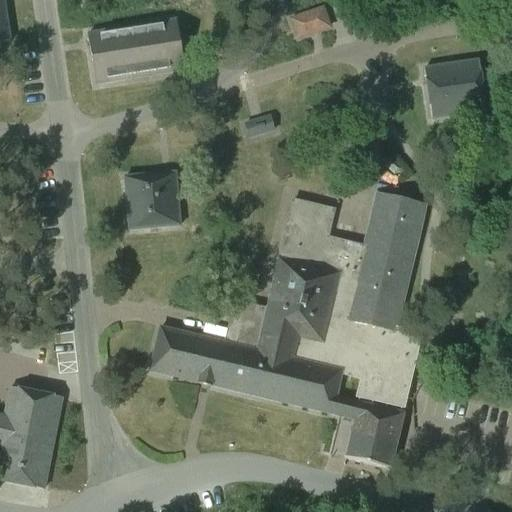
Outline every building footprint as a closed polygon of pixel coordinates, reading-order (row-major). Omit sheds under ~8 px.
[(2,0),(0,0),(0,44),(9,43),(2,0)] [(297,39),(317,32),(327,29),(327,30),(328,30),(328,29),(329,28),(328,27),(328,28),(322,11),(323,11),(322,10),(321,9),(320,10),(320,11),(291,21),(291,20),(289,20),(290,21),(289,22),(289,23),(290,22),(296,39),(295,39),(295,40),(296,40),(296,41),(298,40),(297,39)] [(86,36),(89,50),(94,86),(183,72),(175,21),(86,36)] [(423,71),(425,88),(430,121),(485,113),(477,63),(423,71)] [(244,126),(248,139),(273,132),(269,119),(244,126)] [(174,175),(162,176),(123,179),(128,232),(179,228),(174,175)] [(149,373),(209,387),(354,422),(344,461),(388,472),(402,416),(334,400),(340,374),(350,376),(352,369),(372,374),(371,381),(405,390),(418,338),(395,332),(424,210),(425,210),(425,209),(407,205),(410,193),(409,192),(408,193),(396,190),(396,189),(395,189),(392,201),(374,197),(374,198),(375,198),(363,249),(336,242),(330,268),(320,266),(333,212),(292,202),(266,311),(245,306),(235,348),(159,330),(149,373)] [(0,483),(42,491),(61,400),(40,396),(30,394),(9,390),(4,418),(0,417),(0,483)]
